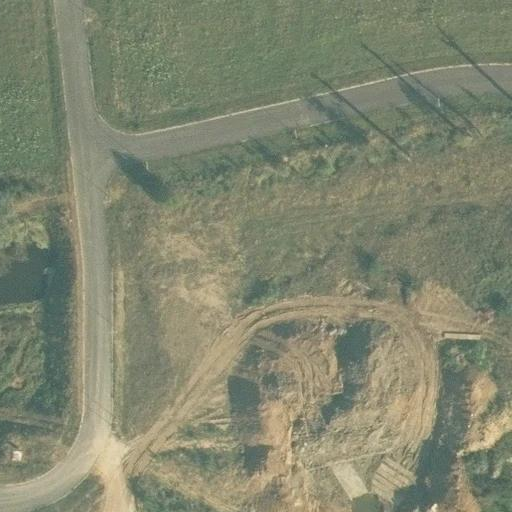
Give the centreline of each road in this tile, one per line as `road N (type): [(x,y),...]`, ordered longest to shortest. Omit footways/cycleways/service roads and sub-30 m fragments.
road 1 (unclassified): [(511,76),(94,160),(73,0)]
road 2 (track): [(85,443),(94,160)]
